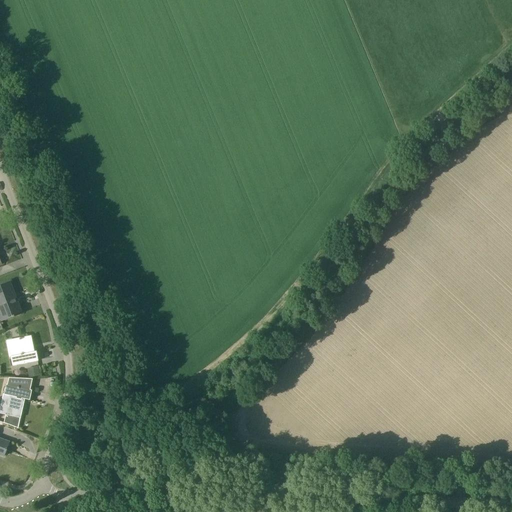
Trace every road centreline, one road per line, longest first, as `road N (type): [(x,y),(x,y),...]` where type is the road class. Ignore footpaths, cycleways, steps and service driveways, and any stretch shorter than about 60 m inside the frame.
road 1 (unclassified): [(511,508),(231,486),(60,493)]
road 2 (residential): [(39,483),(68,394),(68,352),(0,157)]
